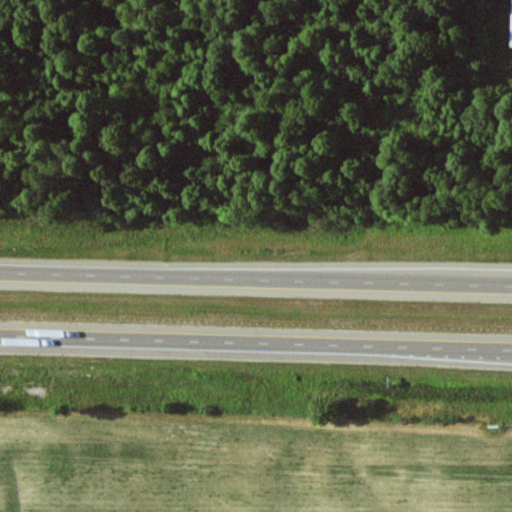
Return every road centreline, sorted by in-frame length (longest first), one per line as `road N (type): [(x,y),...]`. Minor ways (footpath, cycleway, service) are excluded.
road 1 (motorway): [(511,284),(0,271)]
road 2 (motorway): [(0,337),(511,350)]
